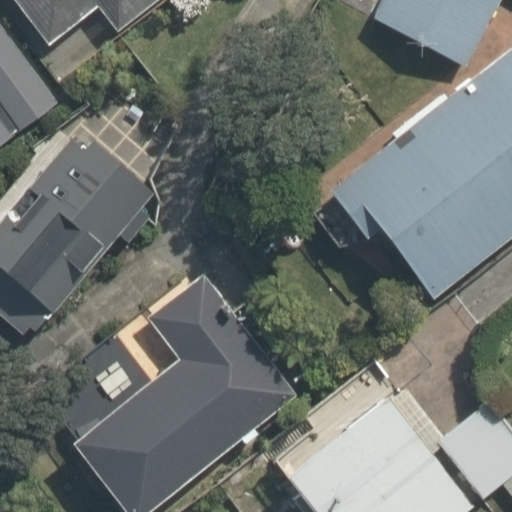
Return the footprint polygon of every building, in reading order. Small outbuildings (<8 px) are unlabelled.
[(0,0),(0,7),(31,48),(85,8),(107,38),(156,0),(0,0)] [(487,0),(358,0),(349,18),(450,71),(487,0)] [(0,137),(1,136),(0,134),(0,128),(48,94),(0,29),(0,137)] [(304,190),(317,206),(301,218),(324,250),(340,238),(343,243),(353,236),(386,281),(395,274),(413,299),(511,225),(511,51),(504,40),(304,190)] [(54,136),(0,198),(0,289),(32,312),(130,203),(54,136)] [(136,372),(47,440),(101,511),(124,511),(273,399),(193,273),(109,337),(136,372)] [(311,438),(260,477),(286,511),(452,511),(491,484),(508,506),(511,502),(511,456),(472,404),(436,432),(384,365),(303,427),(311,438)]
